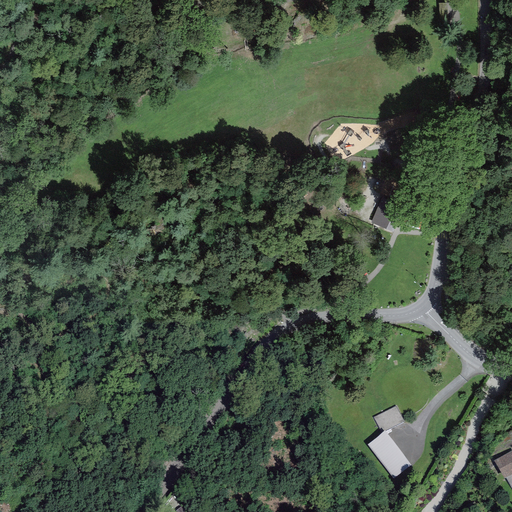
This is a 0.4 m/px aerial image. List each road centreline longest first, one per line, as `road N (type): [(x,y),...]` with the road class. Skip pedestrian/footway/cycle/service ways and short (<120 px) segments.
road 1 (unclassified): [(421,307),(397,316),(306,321),(276,335),(146,511)]
road 2 (residential): [(486,0),(486,75),(448,177),(435,282),(421,307)]
